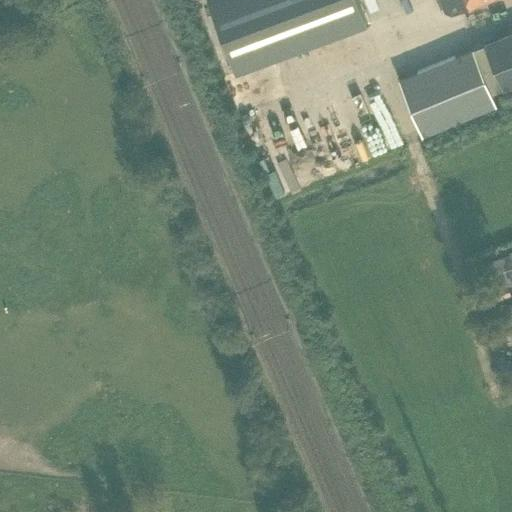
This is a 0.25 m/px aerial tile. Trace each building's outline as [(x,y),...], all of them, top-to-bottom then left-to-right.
[(358,0),(292,0),(309,44),(366,23),(358,0)] [(438,0),(444,13),(449,14),(484,0),(438,0)] [(511,31),(398,78),(416,123),(421,135),(496,104),(491,92),(511,83),(511,31)] [(405,149),(395,112),(357,122),(354,112),(321,121),(333,168),(405,149)] [(327,194),(302,204),(310,223),(335,213),(327,194)] [(346,257),(346,242),(318,243),(318,257),(346,257)] [(510,255),(482,263),(488,286),(511,279),(511,248),(508,250),(510,255)] [(511,303),(504,305),(505,307),(502,308),(504,320),(508,319),(509,325),(503,326),(505,336),(511,335),(511,339),(511,303)]
